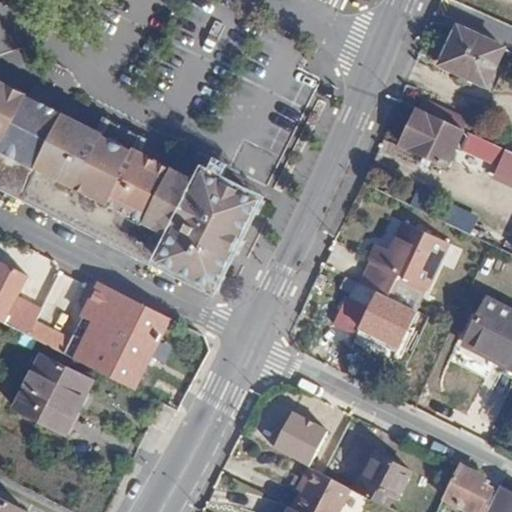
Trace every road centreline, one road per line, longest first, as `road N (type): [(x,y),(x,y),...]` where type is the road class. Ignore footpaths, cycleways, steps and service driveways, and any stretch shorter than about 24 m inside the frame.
road 1 (tertiary): [(380,54),(244,341)]
road 2 (residential): [(244,341),(511,475)]
road 3 (residential): [(0,219),(244,341)]
road 4 (tertiary): [(244,341),(157,511)]
